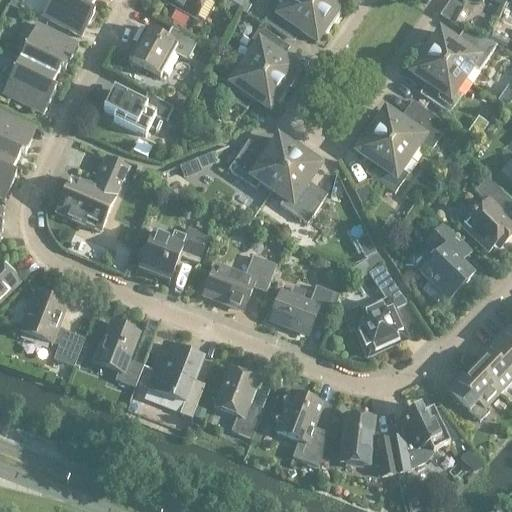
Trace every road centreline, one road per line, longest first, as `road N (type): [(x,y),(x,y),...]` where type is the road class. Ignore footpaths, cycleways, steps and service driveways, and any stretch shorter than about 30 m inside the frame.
road 1 (residential): [(511,285),(419,375),(364,389),(51,269),(29,252),(26,210),(58,132),(133,0)]
road 2 (residential): [(441,0),(334,149),(289,117),(364,0)]
road 3 (secondary): [(167,511),(0,447)]
